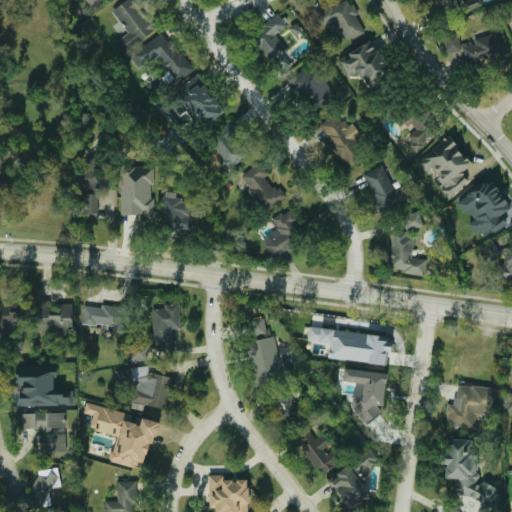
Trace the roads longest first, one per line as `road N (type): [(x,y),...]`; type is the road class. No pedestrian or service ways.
road 1 (secondary): [(504,315),(0,251)]
road 2 (residential): [(354,294),(355,245),(343,211),(182,0)]
road 3 (residential): [(312,511),(231,407),(214,343),(217,275)]
road 4 (residential): [(407,511),(431,305)]
road 5 (tertiary): [(511,150),(429,61),(389,0)]
road 6 (residential): [(172,511),(180,474),(204,429),(231,407)]
